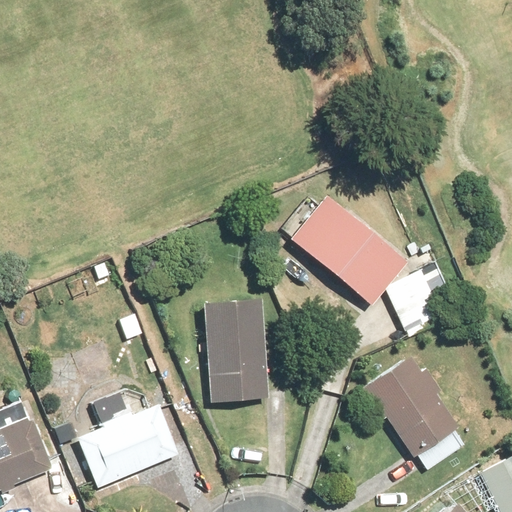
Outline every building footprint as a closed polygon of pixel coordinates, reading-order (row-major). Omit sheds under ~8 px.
[(406,261),(325,193),(288,237),(369,304),(406,261)] [(267,397),(259,297),(202,302),(210,402),(267,397)] [(111,331),(117,343),(141,332),(132,313),(116,321),(119,327),(111,331)] [(420,372),(409,354),(356,389),(379,422),(387,417),(412,455),(456,425),(435,393),(439,390),(425,369),(420,372)] [(76,437),(96,487),(177,453),(156,404),(76,437)] [(0,489),(50,471),(30,416),(0,426),(0,489)] [(511,511),(511,454),(475,472),(494,511),(511,511)] [(464,511),(456,502),(445,511),(464,511)]
